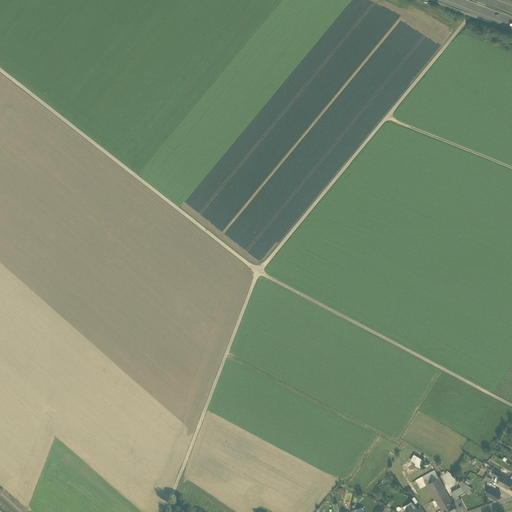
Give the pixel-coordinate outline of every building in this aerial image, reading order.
[(415,464),(420,467),(424,460),(413,454),(409,459),(415,463),(415,464)] [(422,476),(425,480),(434,475),(435,478),(438,476),(434,469),(422,476)] [(496,476),(499,477),(501,473),(494,469),(492,473),(496,476)] [(442,474),(446,482),(456,476),(447,470),(445,473),(442,474)] [(507,477),(501,473),(499,477),(497,482),(502,485),(507,477)] [(425,480),(422,476),(415,479),(420,488),(427,484),(426,483),(425,480)] [(443,486),(438,476),(435,478),(426,483),(427,484),(432,493),(436,490),(441,487),(443,486)] [(511,481),(511,479),(507,477),(502,485),(508,488),(511,481)] [(472,488),(467,484),(461,487),(452,492),(454,497),(466,491),(470,489),(472,488)] [(445,493),(441,487),(436,490),(438,495),(439,497),(445,493)] [(486,494),(496,500),(500,492),(494,489),(490,487),(486,494)] [(439,503),(442,508),(444,507),(453,502),(447,492),(445,493),(439,497),(435,499),(437,502),(438,504),(439,503)] [(444,507),(446,511),(449,511),(456,508),(453,502),(444,507)] [(418,511),(419,511),(417,509),(413,503),(409,506),(409,507),(405,510),(406,511),(418,511)]
